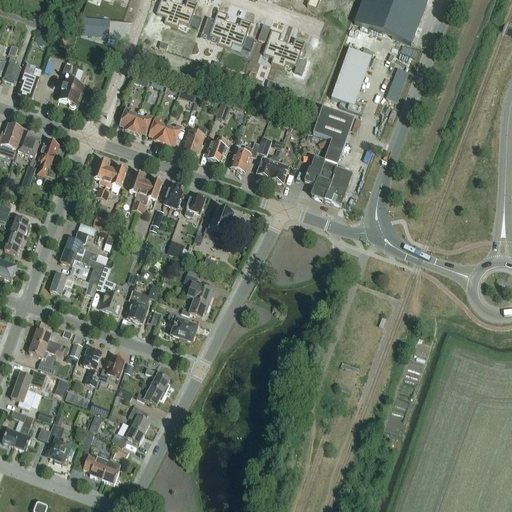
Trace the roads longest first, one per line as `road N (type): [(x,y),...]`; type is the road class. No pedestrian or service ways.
road 1 (unclassified): [(381,229),(378,195),(450,0)]
road 2 (secondary): [(280,211),(86,138)]
road 3 (residential): [(201,371),(23,306)]
road 4 (residential): [(23,306),(86,138)]
road 5 (residential): [(201,371),(280,211)]
road 6 (tertiary): [(502,264),(511,103)]
road 7 (residential): [(127,511),(201,371)]
road 8 (residential): [(86,138),(146,0)]
road 9 (residential): [(118,511),(0,467)]
